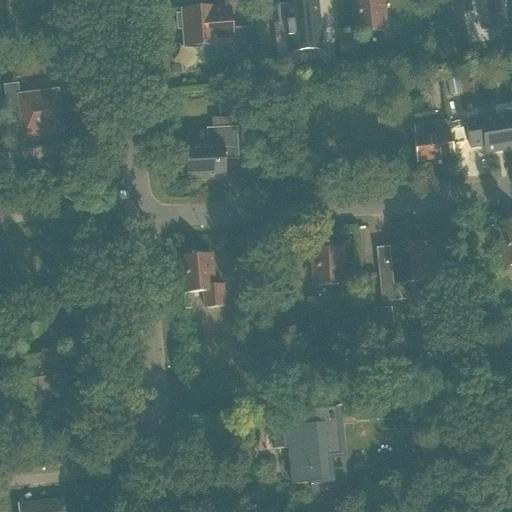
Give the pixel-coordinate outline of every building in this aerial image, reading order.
[(350,0),(352,17),(354,33),(384,30),(381,0),(350,0)] [(479,0),(484,32),(511,27),(511,12),(510,0),(479,0)] [(317,1),(275,5),(277,25),(285,24),(288,53),(306,52),(306,61),(322,60),(317,1)] [(182,15),(176,15),(177,29),(183,29),(185,47),(186,47),(203,46),(204,56),(204,61),(231,59),(232,59),(236,59),(238,59),(239,71),(250,70),(247,28),(230,29),(216,30),(215,12),(214,8),(200,9),(182,11),(182,15)] [(439,65),(428,66),(429,80),(441,78),(439,65)] [(458,79),(447,82),(450,95),(461,93),(458,79)] [(20,118),(21,126),(23,136),(62,132),(57,92),(18,97),(17,85),(4,87),(8,119),(20,118)] [(511,149),(511,116),(467,123),(470,147),(484,145),(485,153),(511,149)] [(223,178),(223,164),(222,160),(237,159),(234,118),(212,119),(212,129),(206,130),(207,146),(185,147),(186,161),(180,161),(181,176),(187,176),(187,180),(223,178)] [(414,134),(413,134),(413,140),(416,160),(452,156),(449,133),(448,130),(447,121),(413,125),(414,134)] [(511,227),(498,230),(502,250),(505,265),(511,263),(511,227)] [(423,245),(390,248),(393,270),(379,271),(382,302),(410,299),(408,283),(426,281),(425,263),(430,262),(429,248),(423,249),(423,245)] [(311,249),(312,269),(312,286),(343,284),(341,248),(311,249)] [(203,291),(204,307),(224,306),(222,284),(213,285),(210,254),(179,257),(182,292),(203,291)] [(389,309),(375,310),(376,324),(391,323),(389,309)] [(19,371),(11,372),(14,390),(22,388),(23,393),(67,387),(65,378),(77,376),(74,352),(62,354),(63,362),(42,365),(41,353),(17,357),(19,371)] [(237,399),(238,412),(271,409),(270,397),(237,399)] [(392,403),(379,404),(380,422),(393,421),(392,403)] [(280,429),(271,430),(273,450),(292,448),(292,454),(288,454),(291,483),(311,482),(330,480),(328,456),(339,455),(336,423),(323,424),(322,411),(290,414),(291,427),(291,428),(280,429)] [(24,503),(17,504),(18,511),(74,511),(74,503),(63,504),(62,500),(24,503)]
